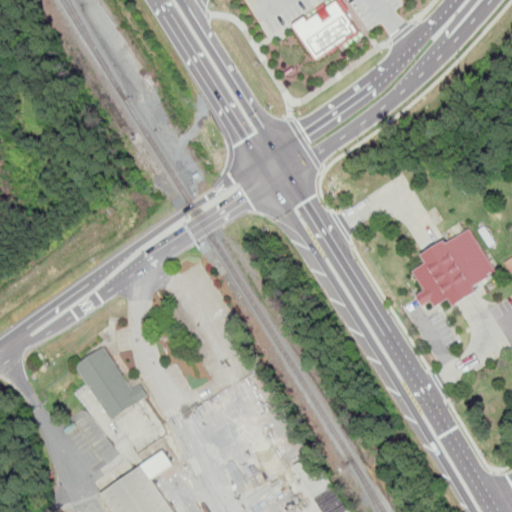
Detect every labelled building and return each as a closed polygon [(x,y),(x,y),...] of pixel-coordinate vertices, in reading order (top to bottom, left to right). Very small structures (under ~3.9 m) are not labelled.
[(316,62),(361,35),(340,0),(338,0),(294,25),(316,62)] [(427,255),(449,240),(451,243),(473,229),(501,272),(479,285),(482,290),(458,306),(453,298),(438,308),(435,302),(427,307),(420,295),(428,290),(416,271),(431,262),(427,255)] [(113,421),(152,397),(143,383),(133,389),(106,346),(78,364),(113,421)] [(104,490),(116,511),(177,511),(158,478),(176,468),(168,453),(104,490)] [(298,464),(325,511),(329,511),(332,511),(353,511),(350,511),(347,511),(314,454),(298,464)]
